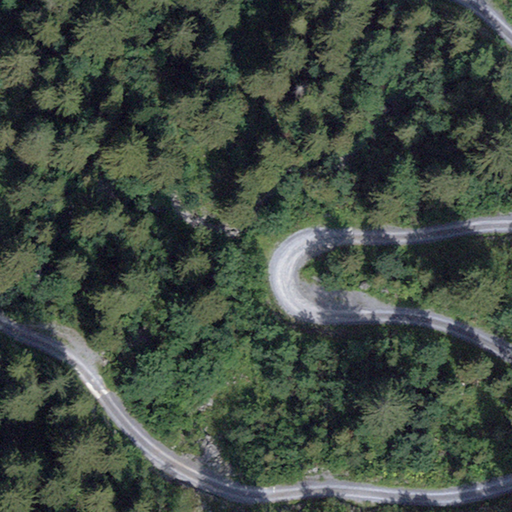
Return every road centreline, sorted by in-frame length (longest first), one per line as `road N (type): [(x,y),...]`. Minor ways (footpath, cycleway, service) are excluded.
road 1 (track): [(511,482),(438,495),(281,493),(189,471),(136,441),(94,388),(0,320)]
road 2 (track): [(511,224),(320,239),(299,246),(285,264),(293,300),(311,310),(391,312),(511,355)]
